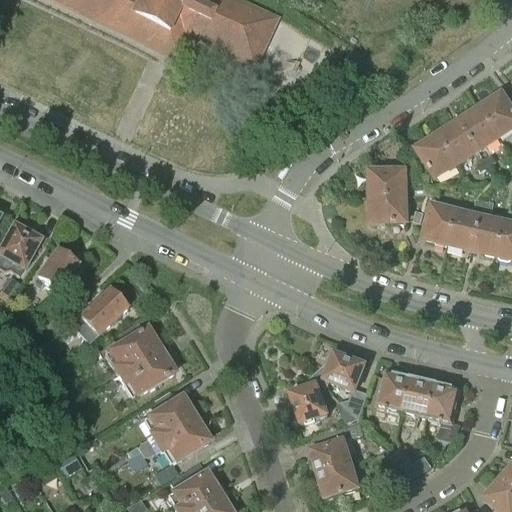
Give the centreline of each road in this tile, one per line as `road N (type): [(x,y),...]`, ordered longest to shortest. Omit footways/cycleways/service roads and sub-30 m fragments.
road 1 (residential): [(266,240),(292,184),(317,156),(511,27)]
road 2 (tertiary): [(266,240),(0,112)]
road 3 (tertiary): [(0,159),(250,280)]
road 4 (tertiary): [(250,280),(347,326),(483,365)]
road 5 (residential): [(283,511),(232,364),(233,321),(250,280)]
road 6 (tertiary): [(463,314),(394,295),(266,240)]
road 7 (residential): [(394,511),(424,500),(483,447),(498,369)]
